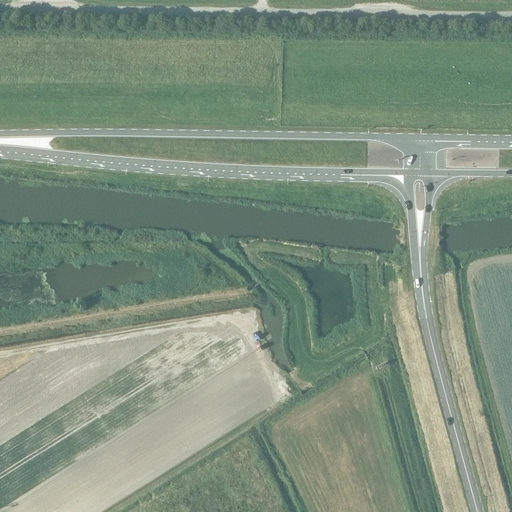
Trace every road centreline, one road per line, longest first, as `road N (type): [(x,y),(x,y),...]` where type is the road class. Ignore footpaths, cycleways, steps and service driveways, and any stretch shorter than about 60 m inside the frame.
road 1 (unclassified): [(0,9),(511,19)]
road 2 (primary): [(0,152),(219,170),(418,173)]
road 3 (primary): [(418,138),(0,136)]
road 4 (primary): [(477,511),(426,318),(418,173)]
road 5 (track): [(0,332),(243,293)]
